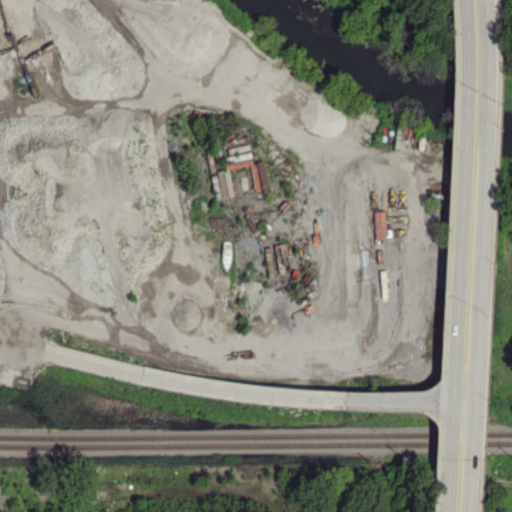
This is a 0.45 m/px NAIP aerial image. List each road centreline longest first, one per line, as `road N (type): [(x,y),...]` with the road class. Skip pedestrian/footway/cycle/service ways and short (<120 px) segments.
road 1 (secondary): [(464,511),(487,77),(484,0)]
road 2 (secondary): [(465,0),(445,511)]
